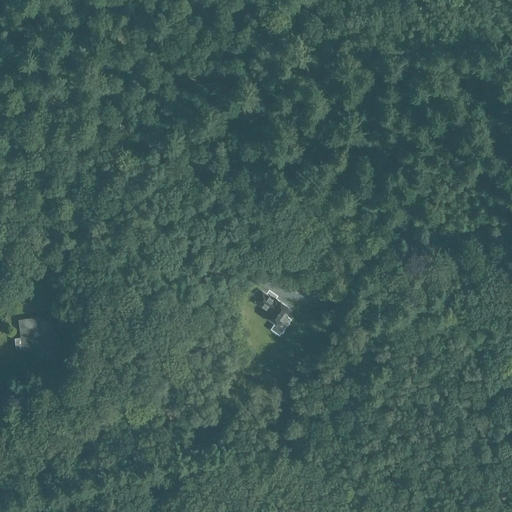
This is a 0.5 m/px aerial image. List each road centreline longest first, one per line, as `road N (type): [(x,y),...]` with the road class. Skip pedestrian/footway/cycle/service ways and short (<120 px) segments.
road 1 (track): [(511,261),(281,198),(56,103),(0,92)]
road 2 (track): [(0,486),(142,452),(207,446),(308,455),(511,499)]
